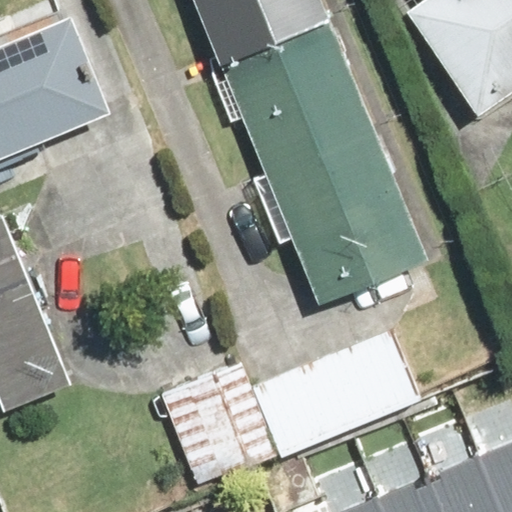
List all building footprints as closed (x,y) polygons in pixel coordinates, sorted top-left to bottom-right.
[(315,0),(174,0),(302,316),(423,267),(315,0)] [(511,0),(427,0),(394,21),(462,128),(511,96),(511,0)] [(58,7),(0,30),(0,170),(107,128),(58,7)] [(0,210),(0,409),(69,383),(2,210),(0,210)] [(238,347),(149,381),(194,494),(423,405),(393,330),(253,385),(238,347)] [(511,511),(511,427),(331,511),(511,511)]
